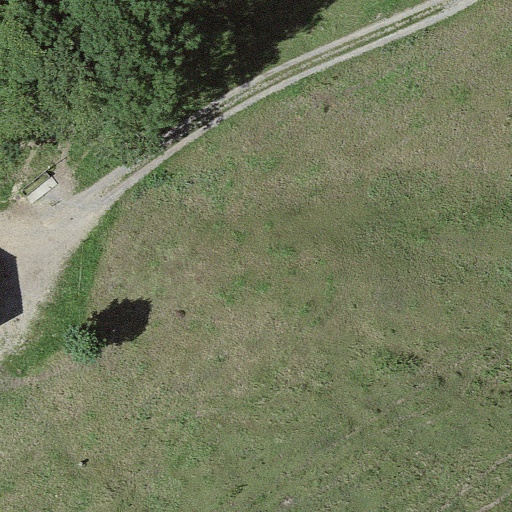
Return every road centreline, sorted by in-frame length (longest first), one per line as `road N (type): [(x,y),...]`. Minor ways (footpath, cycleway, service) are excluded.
road 1 (track): [(76,215),(249,90),(453,0)]
road 2 (track): [(76,215),(0,364)]
